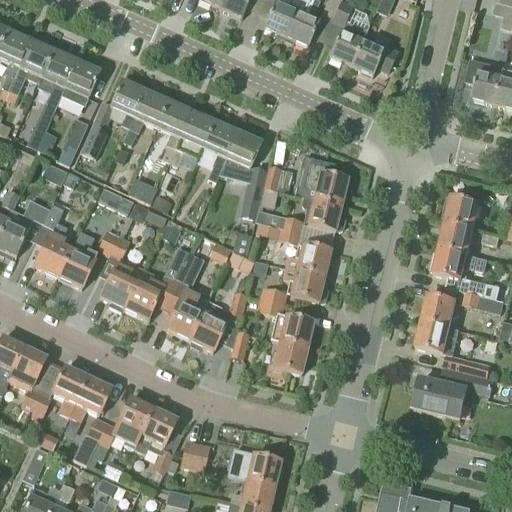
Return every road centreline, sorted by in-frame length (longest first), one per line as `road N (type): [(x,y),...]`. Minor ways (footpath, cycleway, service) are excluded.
road 1 (residential): [(411,158),(60,0)]
road 2 (residential): [(343,438),(197,401),(0,307)]
road 3 (residential): [(343,438),(411,158)]
road 4 (residential): [(511,478),(343,438)]
road 5 (residential): [(452,0),(425,114),(434,148)]
